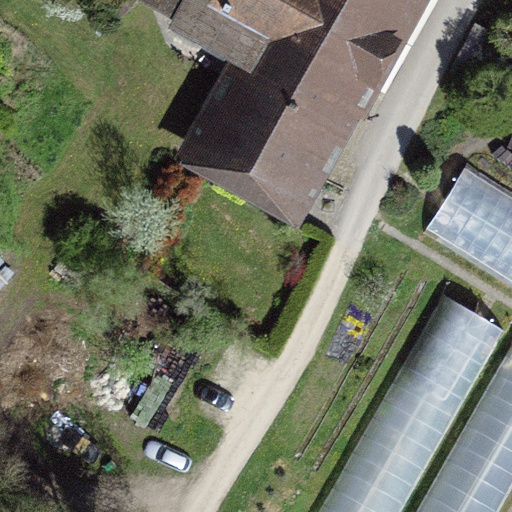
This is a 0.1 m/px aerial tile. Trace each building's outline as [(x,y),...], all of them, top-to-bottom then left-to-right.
[(86,0),(101,18),(124,0),(86,0)] [(190,0),(184,20),(234,61),(177,161),(309,232),(433,0),(190,0)] [(511,283),(511,197),(461,168),(424,233),(511,283)] [(400,511),(493,313),(427,283),(320,511),(400,511)] [(496,511),(511,481),(511,330),(505,327),(412,511),(496,511)]
